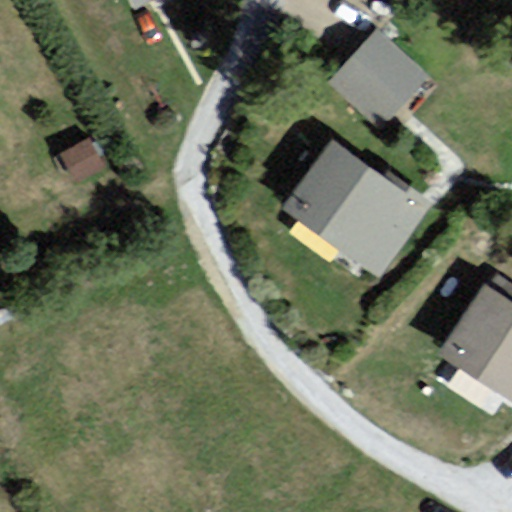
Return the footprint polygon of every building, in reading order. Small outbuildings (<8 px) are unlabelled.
[(131,0),(136,8),(151,0),(131,0)] [(378,126),(426,73),(377,28),(328,81),(378,126)] [(108,164),(89,134),(60,152),(78,182),(108,164)] [(381,271),(427,205),(332,137),(285,203),(381,271)] [(440,353),(511,396),(511,302),(482,284),(440,353)]
